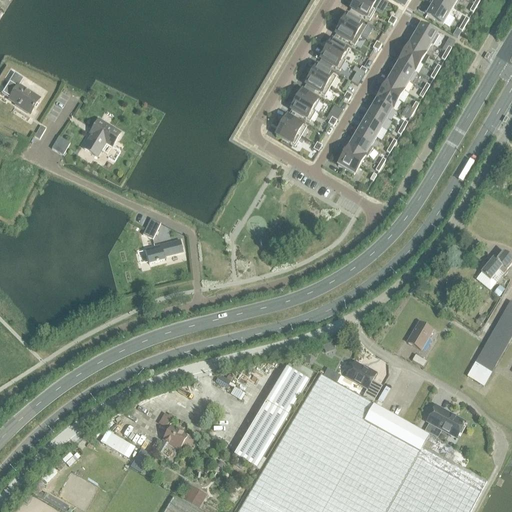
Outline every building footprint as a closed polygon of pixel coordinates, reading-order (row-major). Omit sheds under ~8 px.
[(381,3),(376,0),(356,0),(356,1),(375,12),(381,3)] [(454,7),(440,0),(436,0),(432,7),(448,17),(454,7)] [(375,12),(356,1),(350,11),(369,22),(375,12)] [(442,26),(448,17),(432,7),(426,17),(442,26)] [(366,28),(346,17),(341,26),(360,38),(366,28)] [(360,38),(341,26),(335,36),(354,47),(360,38)] [(433,47),(438,38),(436,37),(436,36),(420,27),(415,36),(431,46),(433,47)] [(425,55),(431,46),(415,36),(409,46),(425,55)] [(343,62),(349,52),(332,42),(326,51),(343,62)] [(420,65),(425,55),(409,46),(404,55),(420,65)] [(345,63),(343,62),(326,51),(320,61),(339,73),(345,63)] [(414,74),(420,65),(404,55),(398,64),(414,74)] [(409,83),(414,74),(398,64),(392,74),(409,83)] [(336,78),(317,67),(311,77),(330,88),(336,78)] [(356,74),(351,83),(357,87),(363,78),(365,74),(359,71),(354,68),(352,72),(356,74)] [(1,95),(9,100),(9,101),(16,106),(17,105),(31,114),(40,100),(18,86),(23,79),(14,74),(1,95)] [(403,93),(409,83),(392,74),(387,83),(403,93)] [(330,88),(311,77),(305,86),(325,98),(330,88)] [(398,102),(403,93),(387,83),(382,92),(398,102)] [(314,112),(319,103),(303,93),(302,92),(296,102),(314,112)] [(392,111),(398,102),(382,92),(376,102),(392,111)] [(315,113),(314,112),(296,102),(290,112),(310,123),(315,113)] [(387,120),(392,111),(376,102),(371,111),(387,120)] [(330,116),(338,120),(343,111),(335,107),(330,116)] [(381,130),(387,120),(371,111),(365,120),(381,130)] [(288,118),(287,118),(281,127),(300,139),(306,129),(288,118)] [(376,139),(381,130),(365,120),(360,130),(376,139)] [(99,121),(90,135),(91,136),(83,150),(95,157),(104,144),(112,148),(120,134),(99,121)] [(39,141),(45,130),(40,127),(34,138),(39,141)] [(300,139),(281,127),(275,137),(295,148),(300,139)] [(370,148),(376,139),(360,130),(354,139),(370,148)] [(52,150),(63,157),(70,145),(59,138),(52,150)] [(372,150),(370,148),(354,139),(349,148),(365,158),(367,159),(372,150)] [(359,167),(365,158),(349,148),(343,157),(359,167)] [(354,177),(359,167),(343,157),(337,167),(354,177)] [(110,159),(103,163),(107,170),(114,165),(110,159)] [(151,220),(143,236),(153,241),(160,225),(151,220)] [(182,251),(180,242),(145,251),(149,265),(164,262),(163,256),(182,251)] [(493,260),(481,275),(490,282),(498,272),(503,276),(506,272),(507,272),(511,264),(511,259),(504,253),(496,262),(493,260)] [(500,288),(495,293),(499,296),(504,291),(500,288)] [(467,378),(483,387),(511,336),(511,303),(510,303),(467,378)] [(407,344),(421,352),(433,332),(419,324),(407,344)] [(332,345),(324,348),(326,353),(334,351),(332,345)] [(415,356),(412,362),(423,369),(427,362),(415,356)] [(368,371),(354,364),(346,379),(367,391),(363,398),(373,403),(382,387),(372,382),(376,375),(368,370),(368,371)] [(286,370),(266,403),(288,417),(308,383),(286,370)] [(328,371),(324,377),(336,383),(339,377),(328,371)] [(320,376),(239,511),(470,511),(493,471),(320,376)] [(230,383),(220,377),(216,384),(226,390),(230,383)] [(256,470),(288,417),(266,403),(234,456),(256,470)] [(465,424),(450,416),(450,417),(444,413),(445,412),(438,408),(429,425),(448,435),(449,434),(457,438),(465,424)] [(188,438),(171,427),(162,442),(175,449),(178,444),(189,450),(194,441),(189,438),(188,438)] [(107,433),(100,444),(129,461),(135,449),(107,433)] [(152,454),(157,445),(145,438),(141,447),(152,454)] [(141,451),(131,469),(141,475),(152,457),(141,451)] [(73,456),(65,464),(69,468),(77,460),(73,456)] [(62,462),(55,468),(59,472),(65,466),(62,462)] [(190,469),(182,482),(228,511),(232,511),(240,501),(190,469)] [(52,470),(36,486),(40,490),(43,487),(56,474),(52,470)] [(186,492),(182,499),(199,509),(203,501),(186,492)] [(63,506),(44,495),(42,500),(60,510),(63,506)] [(195,511),(173,499),(164,511),(195,511)]
